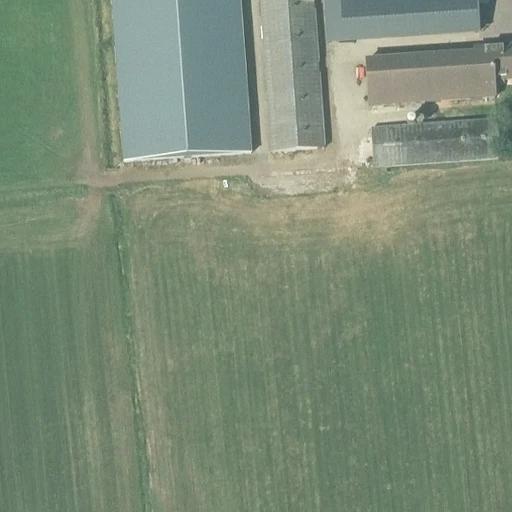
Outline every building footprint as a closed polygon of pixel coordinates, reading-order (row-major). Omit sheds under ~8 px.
[(111,0),(123,164),(251,155),(239,0),(111,0)] [(323,144),(315,13),(313,0),(260,0),(270,147),(323,144)] [(323,0),(326,43),(478,33),(475,0),(323,0)] [(511,46),(493,47),(493,51),(364,60),(368,109),(496,100),(494,83),(511,81),(511,46)] [(497,120),(405,127),(381,129),(384,169),(500,161),(497,120)]
